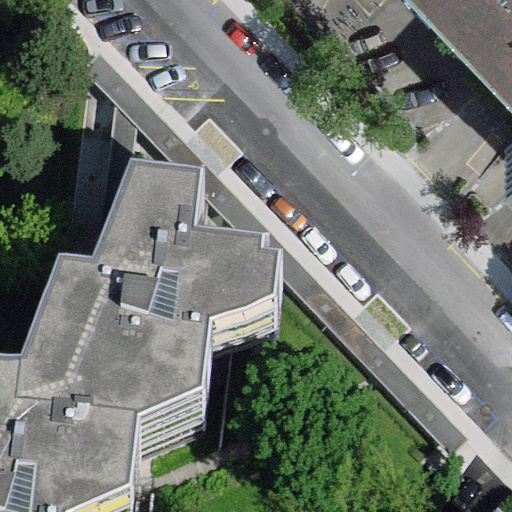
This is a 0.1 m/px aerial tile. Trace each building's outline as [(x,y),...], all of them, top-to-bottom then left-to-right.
[(511,0),(469,0),(511,43),(511,0)] [(107,102),(116,111),(137,133),(375,382),(451,461),(468,443),(398,371),(131,93),(107,102)] [(94,309),(136,209),(130,209),(137,133),(116,111),(94,309)] [(64,305),(25,404),(20,448),(142,463),(207,439),(216,373),(233,365),(279,344),(284,299),(264,296),(266,281),(245,279),(248,264),(204,259),(208,216),(136,209),(94,309),(64,305)] [(0,511),(136,511),(142,463),(20,448),(25,404),(0,401),(0,511)]
